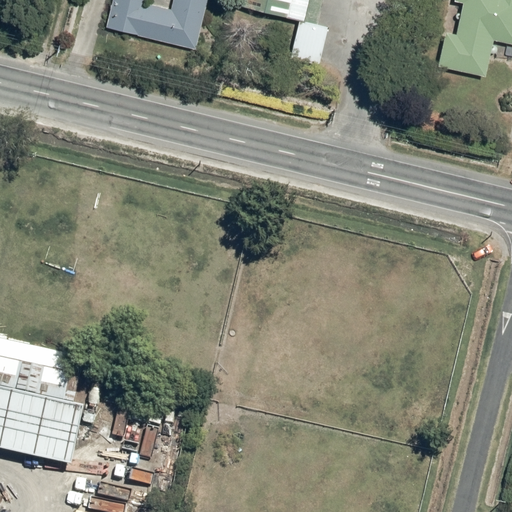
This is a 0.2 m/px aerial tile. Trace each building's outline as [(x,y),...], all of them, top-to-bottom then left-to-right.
[(145,0),(111,0),(105,27),(194,49),(205,0),(171,0),(169,9),(145,3),(145,0)] [(241,0),(240,5),(298,19),(289,57),(318,64),(327,26),(317,23),(322,0),(241,0)] [(445,30),(437,65),(484,75),(492,40),(511,44),(511,0),(457,0),(463,1),(456,33),(445,30)] [(0,337),(0,386),(73,402),(84,355),(0,337)] [(73,402),(0,386),(0,448),(71,464),(84,405),(73,402)]
